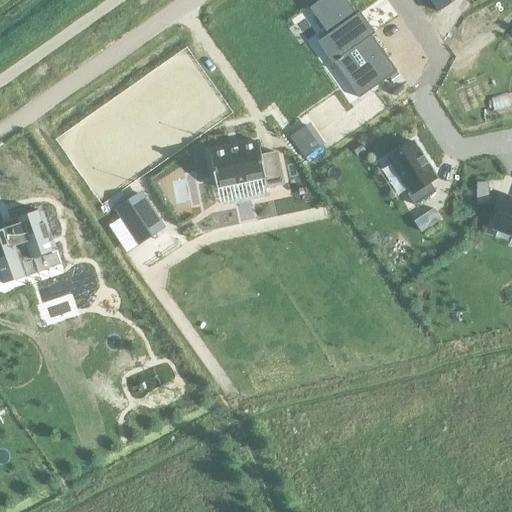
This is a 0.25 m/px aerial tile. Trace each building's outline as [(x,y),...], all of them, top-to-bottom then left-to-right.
[(347,0),(320,0),(310,8),(328,34),(318,42),(319,43),(320,43),(333,61),(332,61),(333,63),(338,60),(338,61),(343,57),(342,57),(344,56),(368,90),(358,97),(359,98),(398,71),(373,36),(376,33),(374,31),(371,34),(359,16),(362,13),(360,11),(357,14),(347,0)] [(429,0),(439,13),(456,0),(429,0)] [(490,11),(470,19),(475,31),(495,23),(490,11)] [(210,116),(222,115),(221,108),(183,51),(136,83),(142,91),(145,131),(134,115),(124,122),(119,115),(111,121),(107,121),(115,133),(124,132),(125,148),(127,150),(135,144),(137,166),(143,162),(142,150),(153,150),(152,140),(132,141),(149,130),(148,114),(160,131),(164,131),(166,163),(202,139),(201,120),(212,135),(210,116)] [(472,87),(452,96),(460,113),(480,104),(472,87)] [(310,126),(298,134),(305,144),(299,148),(306,158),(324,145),(310,126)] [(209,153),(217,188),(265,178),(267,187),(284,184),(277,153),(262,156),(259,142),(209,153)] [(408,194),(415,205),(436,192),(430,182),(436,177),(414,142),(389,158),(411,192),(408,194)] [(501,180),(477,180),(477,192),(501,192),(501,180)] [(482,217),(483,193),(469,192),(468,216),(482,217)] [(137,194),(115,209),(138,245),(161,230),(137,194)] [(0,217),(0,270),(16,268),(13,252),(46,247),(46,249),(48,248),(41,205),(39,206),(39,207),(5,213),(5,211),(3,211),(4,217),(0,217)] [(441,219),(434,208),(425,214),(432,225),(441,219)]
